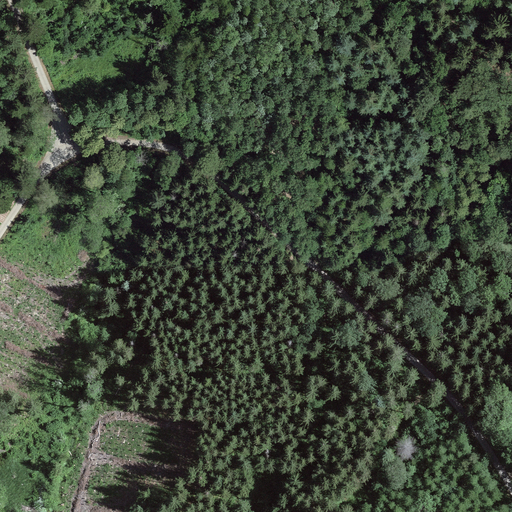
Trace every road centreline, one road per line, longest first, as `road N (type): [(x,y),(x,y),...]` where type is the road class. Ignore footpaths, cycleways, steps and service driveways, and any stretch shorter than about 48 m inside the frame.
road 1 (track): [(75,153),(149,145),(196,164),(442,389),(511,490)]
road 2 (track): [(11,0),(75,153),(46,172),(0,235)]
